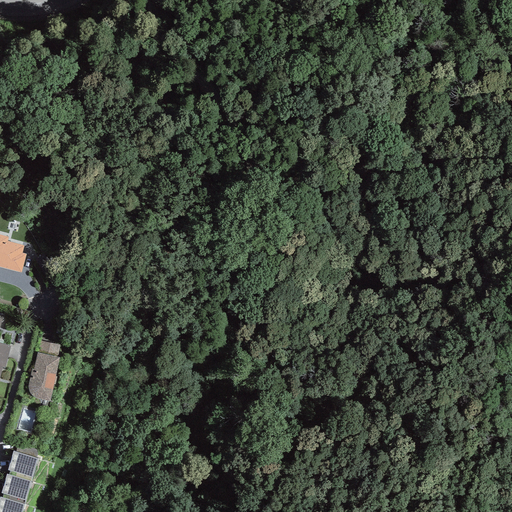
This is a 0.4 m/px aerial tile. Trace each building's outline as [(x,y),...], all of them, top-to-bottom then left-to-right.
[(9,237),(0,234),(0,266),(22,273),(26,255),(22,253),(24,246),(8,241),(9,237)] [(0,377),(3,367),(5,368),(11,346),(0,343),(0,325),(3,315),(0,313),(0,377)] [(38,353),(58,357),(60,345),(40,341),(38,353)] [(50,401),(59,358),(58,357),(38,353),(37,353),(34,369),(32,369),(29,385),(28,387),(28,389),(29,392),(30,394),(32,396),(35,398),(37,398),(50,401)] [(16,452),(36,459),(38,450),(19,444),(16,452)] [(32,478),(37,459),(36,459),(16,452),(13,451),(8,470),(10,471),(9,475),(31,482),(32,478)] [(26,501),(31,482),(9,475),(7,474),(1,493),(4,494),(2,498),(24,505),(26,501)] [(22,511),(24,505),(2,498),(0,498),(0,511),(22,511)]
